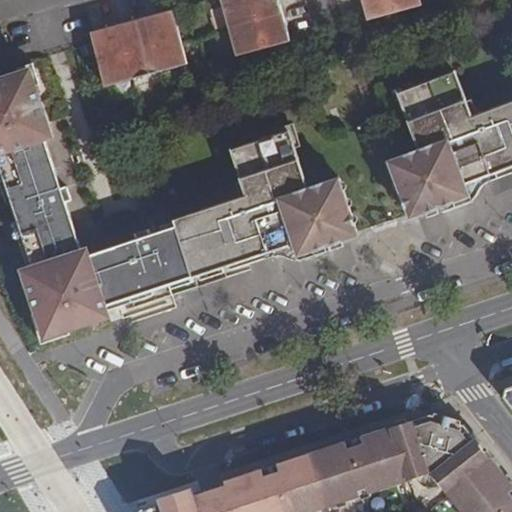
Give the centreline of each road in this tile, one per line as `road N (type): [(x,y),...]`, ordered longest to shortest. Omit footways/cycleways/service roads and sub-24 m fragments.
road 1 (residential): [(444,330),(128,435)]
road 2 (residential): [(444,330),(461,372),(511,435)]
